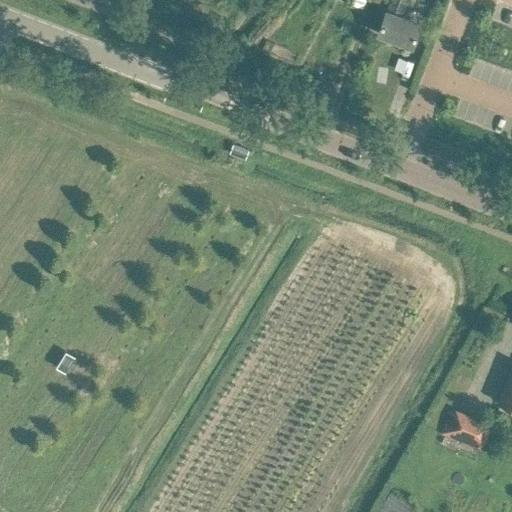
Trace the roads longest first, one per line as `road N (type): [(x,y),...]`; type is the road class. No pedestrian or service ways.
road 1 (tertiary): [(206,93),(511,210)]
road 2 (tertiary): [(206,93),(0,14)]
